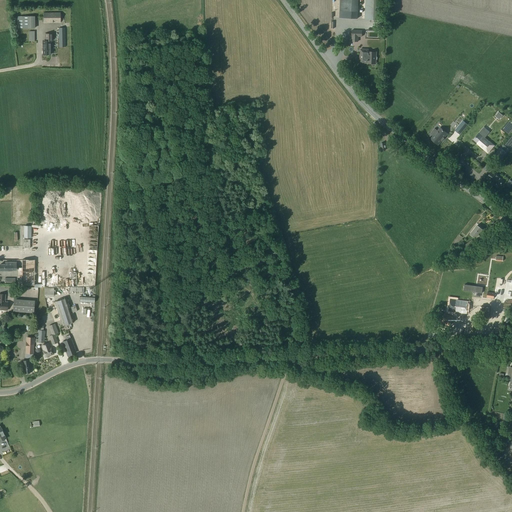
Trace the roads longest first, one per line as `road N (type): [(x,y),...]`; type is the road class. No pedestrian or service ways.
road 1 (tertiary): [(179,362),(511,344)]
road 2 (unclassified): [(511,220),(381,123),(282,0)]
road 3 (tertiary): [(179,362),(86,361),(0,392)]
road 4 (track): [(242,511),(289,355)]
